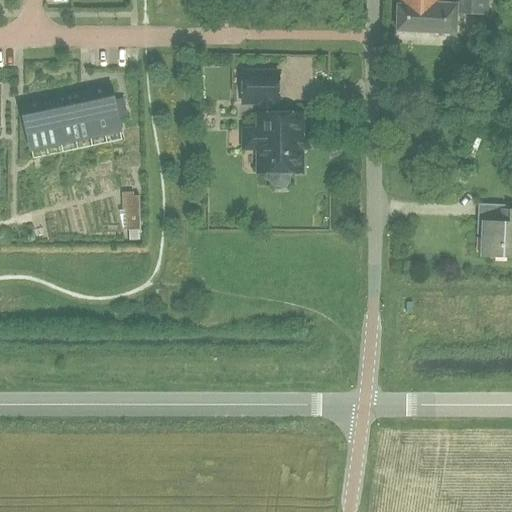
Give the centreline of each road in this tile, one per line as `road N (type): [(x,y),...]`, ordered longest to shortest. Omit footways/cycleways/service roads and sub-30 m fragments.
road 1 (residential): [(362,405),(373,0)]
road 2 (unclassified): [(0,405),(362,405)]
road 3 (residential): [(228,37),(31,37)]
road 4 (unclassified): [(362,405),(511,405)]
